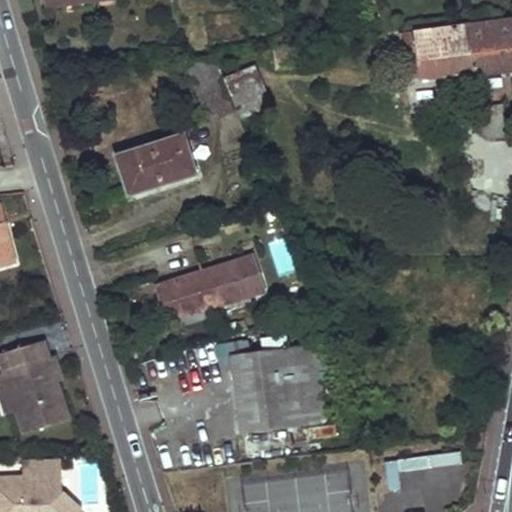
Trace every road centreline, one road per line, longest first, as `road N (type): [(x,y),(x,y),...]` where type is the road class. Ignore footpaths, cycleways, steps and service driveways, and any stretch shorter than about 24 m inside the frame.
road 1 (residential): [(149,511),(45,171)]
road 2 (unknown): [(72,258),(228,213)]
road 3 (residential): [(45,171),(0,16)]
